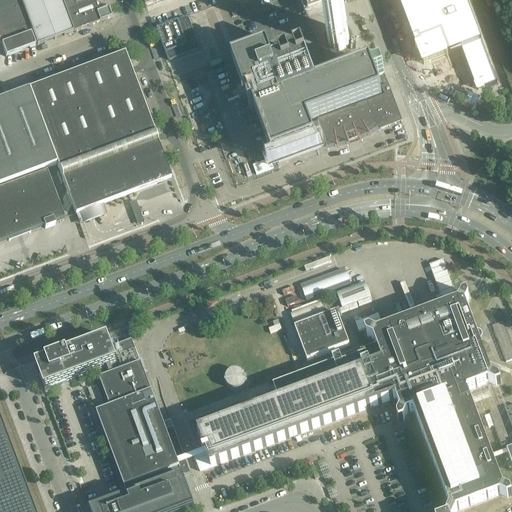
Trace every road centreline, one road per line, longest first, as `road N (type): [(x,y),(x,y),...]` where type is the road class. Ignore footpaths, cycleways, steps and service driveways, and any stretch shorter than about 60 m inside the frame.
road 1 (primary): [(2,345),(336,219),(389,210),(437,214)]
road 2 (primary): [(229,235),(0,320)]
road 3 (primary): [(439,190),(356,190),(229,235)]
road 4 (unclassified): [(195,216),(0,287)]
road 5 (unclassified): [(194,185),(134,27)]
road 6 (unclassified): [(0,78),(134,27)]
road 7 (unclassified): [(69,511),(23,395)]
road 8 (tertiary): [(376,0),(424,114)]
